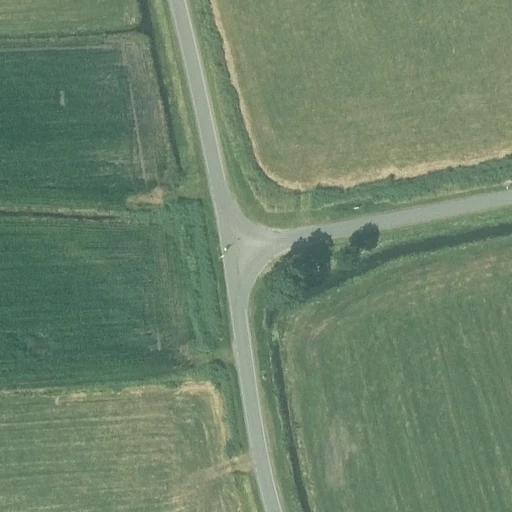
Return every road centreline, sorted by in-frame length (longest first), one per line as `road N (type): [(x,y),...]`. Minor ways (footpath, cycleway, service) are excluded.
road 1 (unclassified): [(229,253),(511,197)]
road 2 (unclassified): [(229,253),(273,511)]
road 3 (unclassified): [(176,0),(229,253)]
road 4 (track): [(0,189),(218,192)]
